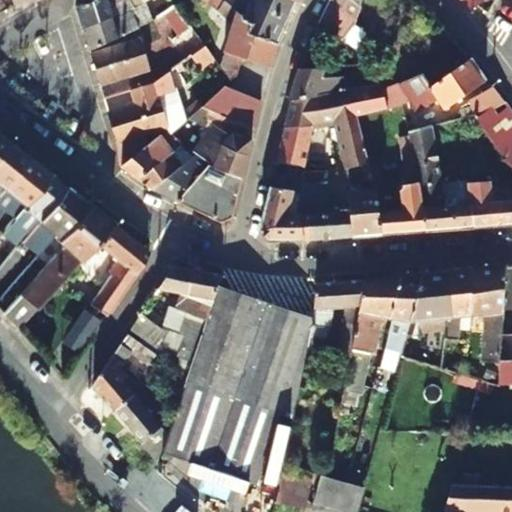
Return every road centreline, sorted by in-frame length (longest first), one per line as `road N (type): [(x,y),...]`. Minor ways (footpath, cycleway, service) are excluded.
road 1 (residential): [(236,261),(300,268),(511,248)]
road 2 (residential): [(236,261),(315,0)]
road 3 (residential): [(51,420),(167,234)]
road 4 (residential): [(105,193),(67,0)]
road 5 (residential): [(0,111),(105,193)]
road 6 (residential): [(51,420),(132,511)]
